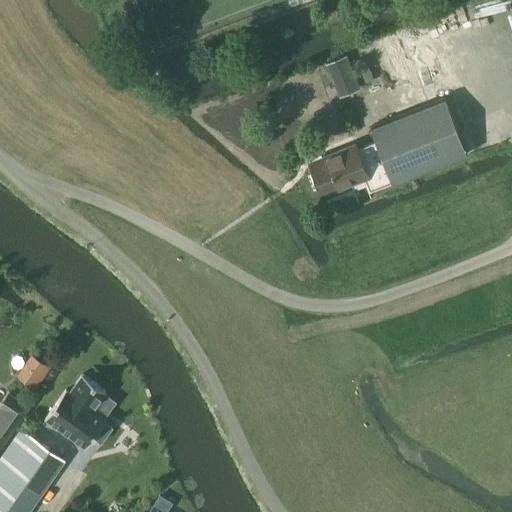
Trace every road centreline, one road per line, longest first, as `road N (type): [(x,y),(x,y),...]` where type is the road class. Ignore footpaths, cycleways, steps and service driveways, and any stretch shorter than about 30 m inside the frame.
road 1 (track): [(511,247),(353,304),(295,303),(95,199),(22,178)]
road 2 (unclassified): [(279,511),(174,321),(101,243),(0,157)]
